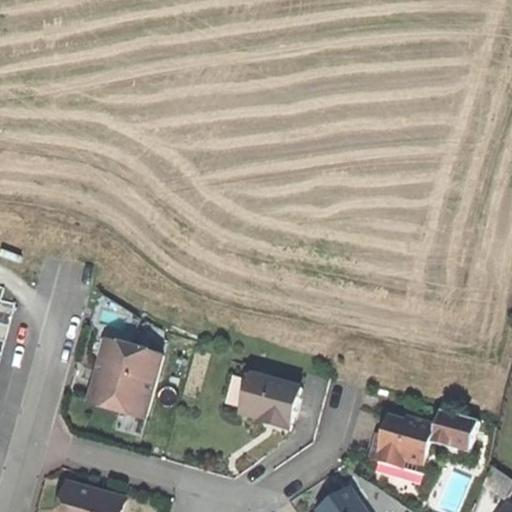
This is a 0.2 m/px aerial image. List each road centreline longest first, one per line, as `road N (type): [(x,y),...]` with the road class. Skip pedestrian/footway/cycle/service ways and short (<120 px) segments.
road 1 (residential): [(30,440),(257,498),(328,447),(345,384)]
road 2 (residential): [(30,440),(75,267)]
